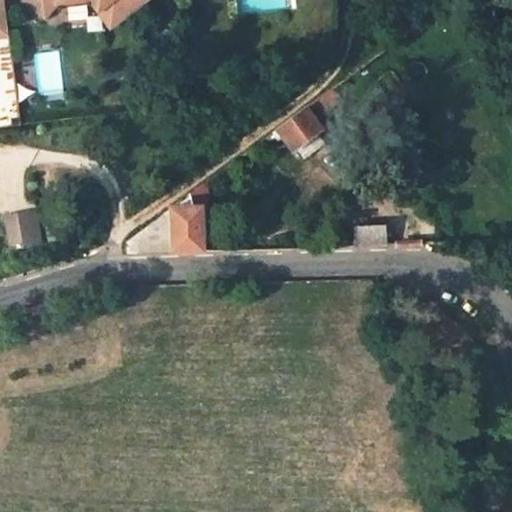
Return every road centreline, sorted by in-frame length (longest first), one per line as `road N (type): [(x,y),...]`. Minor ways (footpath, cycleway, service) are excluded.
road 1 (unclassified): [(0,298),(108,269),(434,265),(479,280),(511,330)]
road 2 (track): [(108,269),(115,238),(328,81),(345,46),(347,0)]
